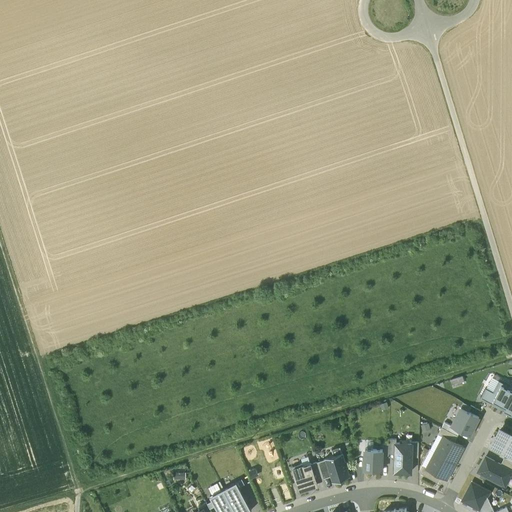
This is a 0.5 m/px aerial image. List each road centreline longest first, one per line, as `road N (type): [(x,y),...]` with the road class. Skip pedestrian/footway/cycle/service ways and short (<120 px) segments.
road 1 (track): [(511,353),(3,511)]
road 2 (track): [(420,0),(511,308)]
road 3 (track): [(0,233),(74,489)]
road 4 (track): [(474,0),(459,18),(398,38),(370,28),(363,0)]
